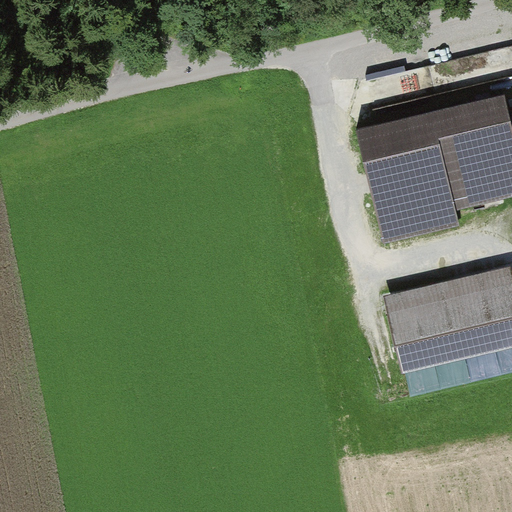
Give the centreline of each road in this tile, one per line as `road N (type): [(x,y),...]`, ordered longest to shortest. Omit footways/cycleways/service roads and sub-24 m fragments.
road 1 (track): [(311,51),(184,74),(0,123)]
road 2 (unclassified): [(499,0),(311,51)]
